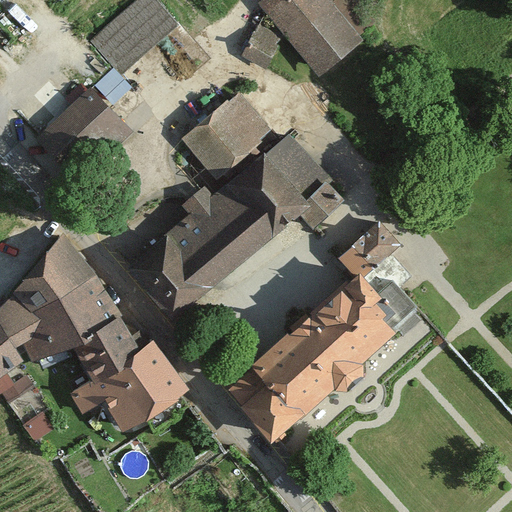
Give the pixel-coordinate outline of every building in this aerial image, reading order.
[(133,0),(89,42),(127,82),(183,29),(155,0),(133,0)] [(330,0),(256,0),(254,2),(312,75),(360,36),(330,0)] [(95,81),(32,141),(68,178),(130,118),(95,81)] [(180,142),(219,185),(277,134),(238,90),(180,142)] [(133,260),(179,312),(325,185),(277,134),(219,185),(133,260)] [(398,247),(381,222),(337,252),(355,277),(398,247)] [(119,317),(62,245),(11,284),(23,300),(0,318),(0,376),(15,396),(68,355),(119,317)] [(236,386),(295,447),(410,338),(355,277),(236,386)] [(152,356),(119,317),(68,355),(98,393),(152,356)] [(190,412),(152,356),(98,393),(137,449),(190,412)]
